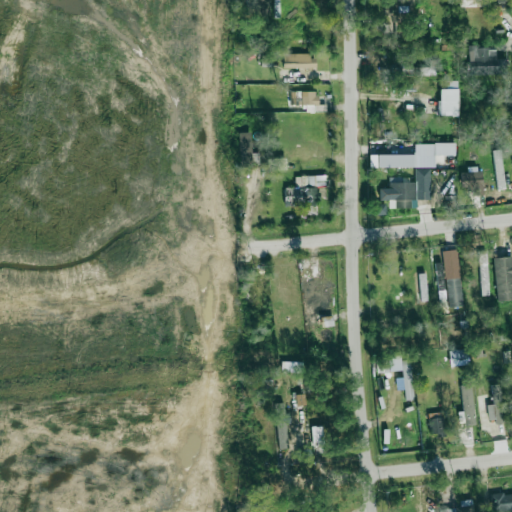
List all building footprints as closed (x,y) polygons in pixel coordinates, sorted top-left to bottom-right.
[(412,0),(394,0),(394,35),(412,35),(412,0)] [(468,75),(496,75),(496,48),(468,48),(468,75)] [(283,60),(283,69),(316,69),(316,60),(283,60)] [(428,64),(397,65),(398,67),(390,67),(390,77),(436,76),(436,60),(428,60),(428,64)] [(439,115),(458,116),(459,81),(447,81),(447,89),(440,88),(439,115)] [(319,91),(300,91),(300,108),(319,108),(319,91)] [(251,133),(243,134),(243,155),(251,155),(251,133)] [(371,167),(434,167),(434,155),(455,155),(454,143),(414,143),(414,154),(371,155),(371,167)] [(491,150),(497,190),(505,189),(499,149),(491,150)] [(286,169),(286,158),(271,158),(271,161),(278,161),(278,170),(286,169)] [(461,187),(479,187),(479,174),(461,174),(461,187)] [(295,177),(295,206),(315,206),(315,177),(295,177)] [(415,200),(415,180),(388,180),(388,200),(415,200)] [(379,214),(386,214),(386,204),(378,204),(379,214)] [(496,301),(511,300),(511,256),(494,258),(496,301)] [(445,307),(444,262),(436,263),(438,307),(445,307)] [(330,324),(328,302),(323,303),(319,265),(310,266),(311,277),(302,278),(306,309),(303,309),(305,327),(330,324)] [(418,274),(420,301),(428,300),(425,273),(418,274)] [(462,306),(461,276),(446,277),(447,307),(462,306)] [(409,297),(409,277),(382,277),(382,297),(409,297)] [(396,378),(396,390),(404,389),(405,400),(412,399),(411,360),(401,361),(402,378),(396,378)] [(302,362),(282,363),(282,372),(302,371),(302,362)] [(492,404),(486,405),(488,422),(504,421),(501,384),(491,385),(492,404)] [(462,425),(474,425),(472,385),(461,385),(462,425)] [(297,405),(305,404),(304,394),(295,395),(297,405)] [(426,399),(416,399),(416,410),(426,410),(426,399)] [(277,449),(288,448),(287,412),(284,412),(284,403),(275,403),(277,449)] [(428,413),(429,436),(444,436),(443,413),(428,413)] [(322,426),(311,427),(313,454),(324,453),(322,426)] [(511,493),(492,495),(493,511),(503,511),(511,511),(511,493)] [(439,511),(473,511),(472,500),(460,501),(460,508),(440,509),(439,511)]
